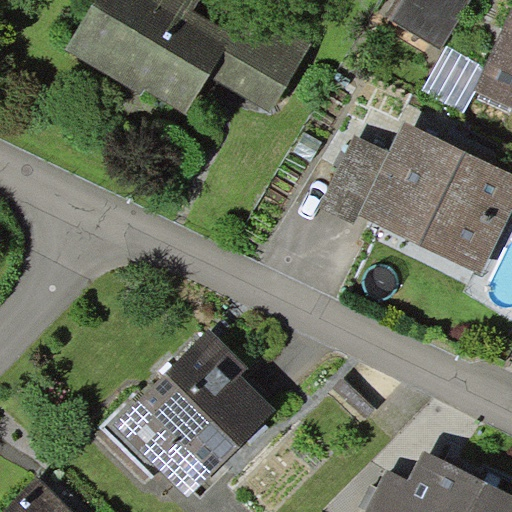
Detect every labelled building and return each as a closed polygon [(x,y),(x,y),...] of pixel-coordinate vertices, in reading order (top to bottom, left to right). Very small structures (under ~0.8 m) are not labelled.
[(201,0),(92,0),(62,59),(184,123),(205,83),(275,119),(314,44),(241,6),(219,37),(193,18),(201,0)] [(453,0),(400,0),(389,21),(444,53),(469,9),(453,0)] [(511,13),(478,98),(511,111),(511,13)] [(449,49),(427,89),(457,106),(480,65),(449,49)] [(511,214),(511,177),(402,128),(357,227),(481,284),(511,214)] [(385,148),(350,133),(323,194),(358,210),(385,148)] [(283,416),(204,335),(105,430),(184,511),(283,416)] [(511,511),(511,499),(396,445),(364,511),(511,511)] [(59,511),(34,485),(4,511),(59,511)]
